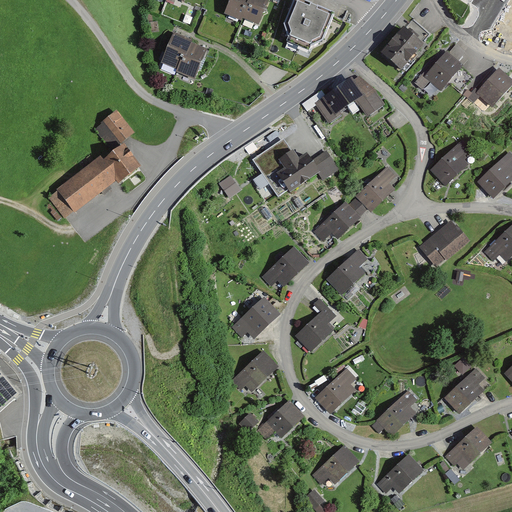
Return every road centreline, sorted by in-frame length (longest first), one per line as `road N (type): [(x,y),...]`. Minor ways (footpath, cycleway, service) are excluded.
road 1 (residential): [(409,209),(369,229),(305,282),(286,334),(296,388),(339,432),(389,447),(439,437),(511,403)]
road 2 (residential): [(233,138),(222,125),(139,91),(72,0)]
road 3 (residential): [(345,56),(421,127),(425,146),(409,209)]
road 4 (primary): [(112,289),(150,217),(215,151)]
road 5 (primary): [(345,56),(233,138)]
